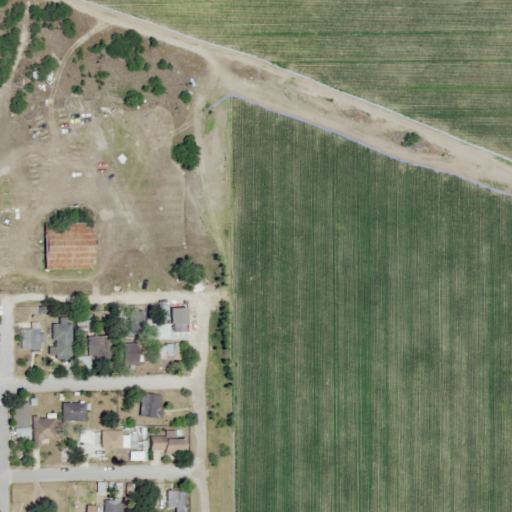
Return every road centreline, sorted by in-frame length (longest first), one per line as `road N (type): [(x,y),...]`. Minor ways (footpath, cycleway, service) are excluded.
road 1 (track): [(203,511),(197,303),(180,296),(28,296),(6,305)]
road 2 (residential): [(2,511),(6,305)]
road 3 (residential): [(0,475),(200,469)]
road 4 (residential): [(200,380),(0,386)]
